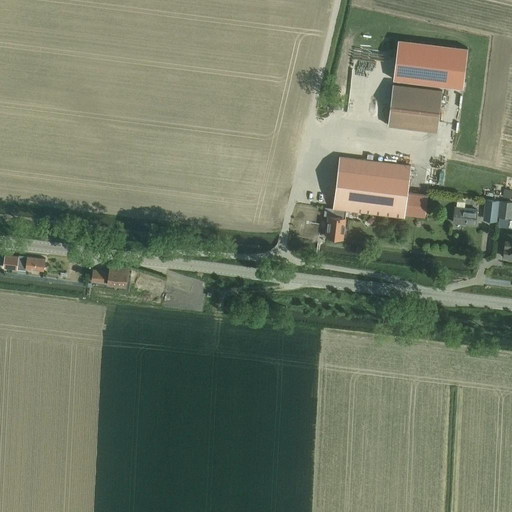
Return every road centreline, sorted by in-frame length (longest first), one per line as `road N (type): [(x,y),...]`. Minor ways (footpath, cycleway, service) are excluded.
road 1 (secondary): [(511,305),(0,242)]
road 2 (track): [(511,327),(326,305),(290,278),(279,288),(225,293),(216,324)]
road 3 (track): [(277,260),(337,0)]
